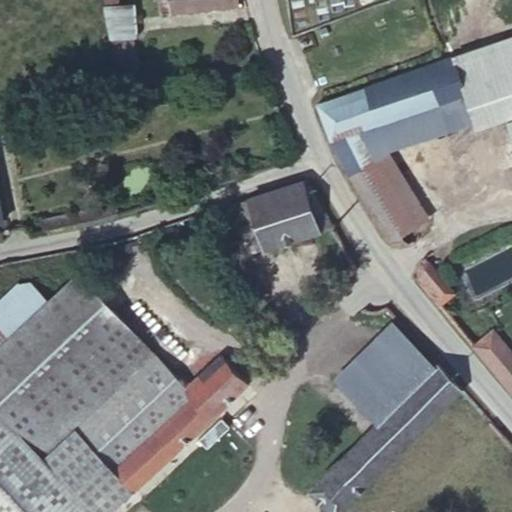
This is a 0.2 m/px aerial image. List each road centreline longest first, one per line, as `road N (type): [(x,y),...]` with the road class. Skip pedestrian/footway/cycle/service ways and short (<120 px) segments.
road 1 (residential): [(316,159),(122,223),(0,246)]
road 2 (unclassified): [(511,414),(316,159)]
road 3 (unclassified): [(316,159),(260,0)]
